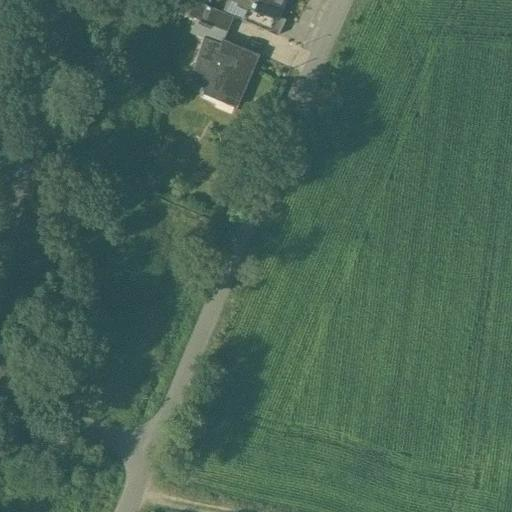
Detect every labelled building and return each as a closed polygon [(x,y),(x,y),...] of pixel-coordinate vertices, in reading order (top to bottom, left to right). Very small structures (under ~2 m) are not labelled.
[(234,16),(196,0),(194,0),(187,14),(226,31),(234,16)] [(282,0),(239,0),(248,4),(276,15),(276,14),(282,0)] [(276,15),(248,4),(241,19),(278,35),(286,19),(276,14),(276,15)] [(259,54),(222,38),(220,42),(204,37),(189,80),(205,87),(205,88),(235,101),(249,70),(252,71),(259,54)] [(185,154),(175,151),(169,170),(178,173),(185,154)]
